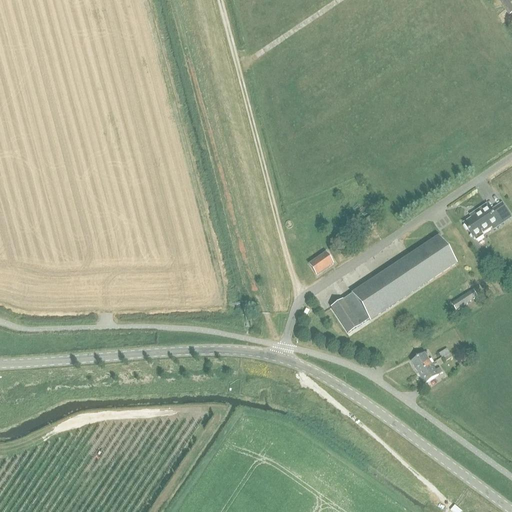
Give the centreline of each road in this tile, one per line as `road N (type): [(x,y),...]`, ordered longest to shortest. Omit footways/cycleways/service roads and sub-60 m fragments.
road 1 (unclassified): [(280,357),(303,298),(511,159)]
road 2 (track): [(303,298),(220,0)]
road 3 (tertiary): [(280,357),(201,350),(0,364)]
road 4 (tertiary): [(511,510),(357,398),(280,357)]
road 5 (track): [(238,68),(340,0)]
